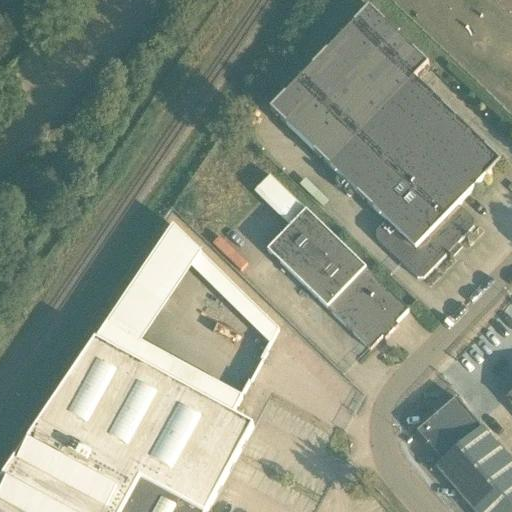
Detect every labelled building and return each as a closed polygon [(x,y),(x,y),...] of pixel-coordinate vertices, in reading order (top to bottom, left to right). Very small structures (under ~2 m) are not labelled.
[(487,151),(416,81),(429,68),(370,10),(272,111),(358,195),(387,223),(377,234),(377,242),(418,281),(425,281),(454,255),(461,248),(458,246),(475,230),(474,223),(459,208),(501,165),(487,151)] [(410,313),(370,274),(271,177),(254,194),(291,229),(268,252),(371,353),(384,340),(386,342),(399,328),(397,326),(410,313)] [(208,511),(254,429),(97,343),(0,485),(0,511),(208,511)] [(511,346),(494,364),(511,382),(511,381),(511,346)] [(511,511),(511,462),(449,391),(419,418),(454,457),(439,470),(476,511),(511,511)]
